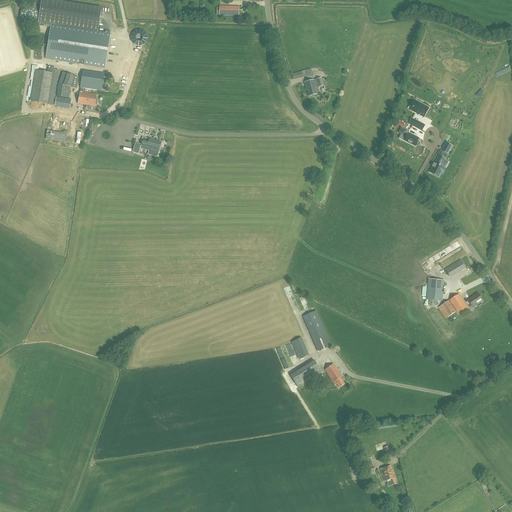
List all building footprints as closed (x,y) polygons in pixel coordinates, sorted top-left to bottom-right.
[(98,32),(102,8),(52,0),(41,0),(38,22),(51,24),(46,59),(105,68),(111,32),(106,31),(106,33),(98,32)] [(239,15),(239,7),(220,6),(219,15),(239,15)] [(36,70),(31,101),(48,104),(51,82),(52,73),(53,69),(48,68),(48,72),(36,70)] [(85,88),(97,91),(97,90),(98,87),(102,88),(104,74),(83,70),(81,88),(85,88)] [(301,72),(292,74),(293,79),(303,77),(302,75),(303,75),(304,76),(307,75),(307,76),(312,76),(312,71),(307,72),(306,72),(305,70),(301,72)] [(59,83),(57,96),(61,97),(69,98),(71,87),(77,88),(79,77),(74,76),(67,74),(63,72),(60,83),(59,83)] [(315,88),(323,86),(321,78),(304,82),(306,90),(307,90),(309,96),(317,94),(315,88)] [(85,93),(85,88),(81,88),(78,104),(95,106),(97,95),(85,93)] [(60,106),(61,102),(71,104),(71,100),(56,97),(55,105),(60,106)] [(424,116),(426,112),(425,112),(427,108),(423,106),(422,106),(415,102),(412,106),(410,110),(413,111),(419,114),(418,114),(423,117),(424,116)] [(66,142),(67,134),(69,119),(49,116),(46,139),(66,142)] [(418,122),(415,127),(421,130),(424,125),(418,122)] [(391,123),(388,133),(394,135),(396,125),(391,123)] [(418,138),(408,133),(409,131),(401,127),(398,133),(401,134),(404,135),(405,134),(407,135),(404,140),(416,146),(418,142),(417,141),(418,138)] [(157,156),(158,151),(159,149),(161,141),(149,138),(149,141),(143,140),(141,146),(150,149),(149,154),(157,156)] [(447,153),(451,146),(446,143),(442,150),(447,153)] [(441,172),(443,173),(445,169),(443,168),(444,167),(442,166),(445,160),(444,159),(444,158),(439,156),(435,164),(434,163),(432,166),(433,167),(432,168),(434,169),(431,173),(438,177),(441,172)] [(446,269),(449,274),(450,277),(466,268),(461,260),(446,269)] [(445,280),(428,279),(426,300),(429,300),(429,305),(437,306),(437,301),(443,301),(445,280)] [(474,307),(483,301),(478,293),(469,300),(474,307)] [(459,314),(469,308),(459,294),(449,301),(440,307),(448,317),(457,312),(459,314)] [(317,351),(331,346),(316,311),(303,316),(317,351)] [(303,337),(293,341),(301,359),(311,355),(303,337)] [(322,373),(314,360),(290,375),(298,387),(322,373)] [(339,388),(344,384),(340,378),(342,377),(333,364),(325,369),(335,385),(337,384),(339,388)] [(323,390),(330,385),(328,381),(321,386),(323,390)] [(365,457),(361,458),(363,462),(364,462),(367,468),(366,469),(367,473),(368,473),(369,476),(375,474),(374,471),(376,470),(374,466),(373,466),(371,460),(371,459),(368,452),(364,454),(365,457)] [(391,465),(380,469),(385,481),(390,479),(392,484),(397,483),(391,465)]
